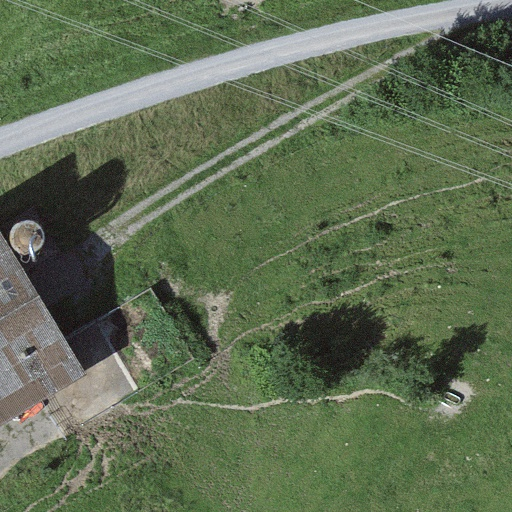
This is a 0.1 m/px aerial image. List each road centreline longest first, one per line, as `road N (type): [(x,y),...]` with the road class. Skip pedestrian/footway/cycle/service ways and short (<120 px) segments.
road 1 (track): [(0,151),(110,106),(315,44),(511,8)]
road 2 (track): [(78,261),(222,165),(450,37),(454,18)]
road 3 (track): [(119,377),(0,450)]
